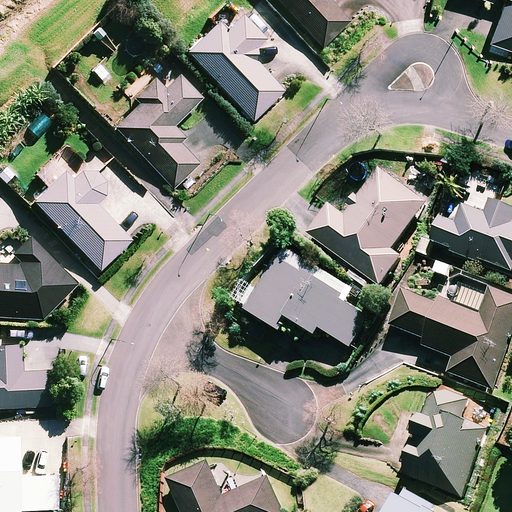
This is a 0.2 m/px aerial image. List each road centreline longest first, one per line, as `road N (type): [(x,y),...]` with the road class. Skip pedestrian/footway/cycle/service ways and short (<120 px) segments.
road 1 (residential): [(367,94),(162,293),(144,324)]
road 2 (residential): [(144,324),(117,403),(116,511)]
road 3 (residential): [(287,403),(144,324)]
road 4 (residential): [(367,94),(416,46),(448,60),(446,87),(425,105)]
